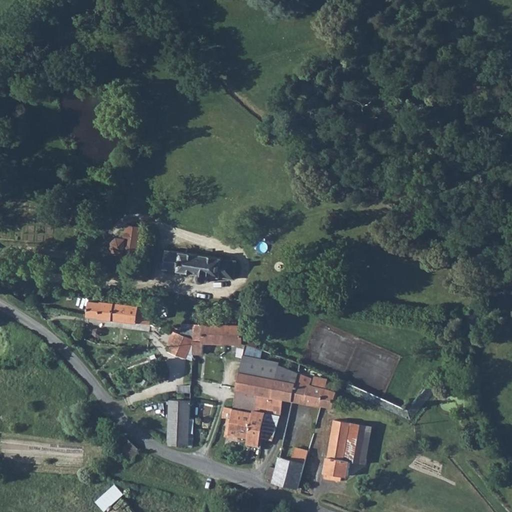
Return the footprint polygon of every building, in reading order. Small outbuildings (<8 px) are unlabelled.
[(51,218),(61,223),(69,204),(61,201),(59,205),(57,204),(51,218)] [(113,259),(129,263),(144,223),(125,218),(122,227),(111,231),(107,242),(116,249),(113,259)] [(211,277),(239,281),(242,261),(165,250),(162,270),(198,276),(198,280),(200,281),(204,282),(208,282),(211,281),(211,277)] [(91,300),(89,318),(155,325),(157,307),(91,300)] [(490,329),(484,322),(462,336),(472,344),(491,333),(490,329)] [(193,325),(193,343),(204,344),(205,325),(193,325)] [(227,344),(227,326),(205,325),(204,344),(227,344)] [(245,345),(246,326),(227,326),(227,344),(245,345)] [(193,343),(178,337),(169,353),(184,360),(193,343)] [(193,343),(192,357),(204,357),(204,344),(193,343)] [(469,356),(453,343),(439,361),(455,374),(466,361),(465,359),(469,356)] [(283,358),(251,347),(239,392),(260,395),(261,396),(270,398),(280,370),(283,358)] [(270,398),(261,396),(256,418),(267,420),(260,455),(267,457),(276,421),(280,421),(285,400),(294,402),(301,377),(280,370),(270,398)] [(294,402),(318,407),(323,390),(325,378),(314,376),(313,380),(301,377),(294,402)] [(441,389),(433,382),(409,410),(349,382),(347,390),(410,421),(441,389)] [(323,390),(318,407),(333,409),(338,394),(323,390)] [(239,392),(233,413),(256,418),(261,396),(260,395),(239,392)] [(165,398),(161,440),(183,443),(186,400),(165,398)] [(256,418),(233,413),(227,437),(250,443),(256,418)] [(247,452),(260,455),(267,420),(256,418),(250,443),(247,452)] [(335,418),(326,458),(344,462),(352,422),(335,418)] [(368,467),(376,427),(352,422),(344,462),(348,462),(368,467)] [(126,460),(132,446),(117,435),(109,453),(111,454),(120,459),(126,460)] [(286,446),(285,455),(292,456),(294,448),(286,446)] [(299,490),(301,483),(306,468),(310,453),(298,449),(294,460),(283,456),(279,468),(275,483),(299,490)] [(114,467),(120,459),(111,454),(106,461),(114,467)] [(339,476),(345,478),(348,462),(344,462),(326,458),(323,473),(339,476)] [(265,480),(275,483),(279,468),(270,466),(265,480)] [(337,484),(339,476),(323,473),(321,480),(337,484)] [(95,502),(104,511),(122,494),(114,485),(95,502)]
